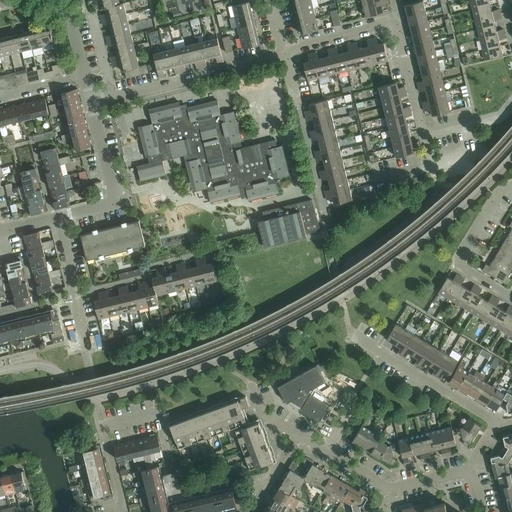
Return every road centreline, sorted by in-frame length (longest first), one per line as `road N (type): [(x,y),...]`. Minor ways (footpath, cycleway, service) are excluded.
road 1 (residential): [(92,102),(286,52)]
road 2 (residential): [(501,424),(356,338)]
road 3 (tertiary): [(60,218),(117,203),(92,102)]
road 4 (residential): [(472,471),(388,490),(325,451)]
road 5 (residential): [(511,185),(494,199),(462,255),(464,268),(511,295)]
road 6 (unclassified): [(117,511),(122,505),(102,426),(158,412)]
road 7 (residential): [(84,338),(60,218)]
